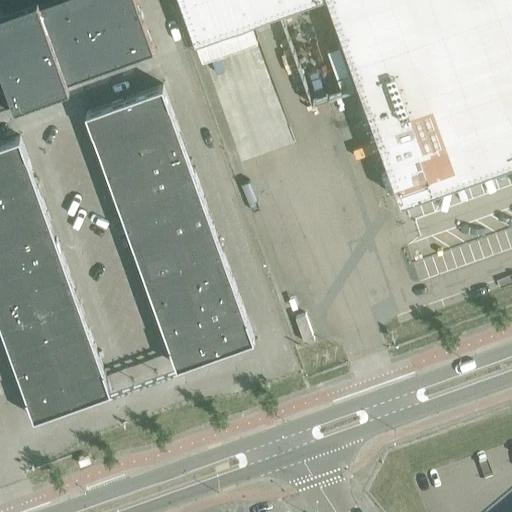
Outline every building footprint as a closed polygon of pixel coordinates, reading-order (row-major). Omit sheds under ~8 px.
[(44,0),(39,2),(53,40),(79,31),(68,0),(44,0)] [(68,0),(79,31),(106,21),(98,0),(68,0)] [(137,0),(98,0),(106,21),(141,9),(137,0)] [(511,0),(182,0),(196,38),(251,19),(252,18),(253,18),(268,13),(272,11),(303,0),(330,0),(400,196),(401,199),(511,159),(511,0)] [(39,2),(13,11),(27,50),(53,40),(39,2)] [(154,47),(141,9),(106,21),(120,59),(154,47)] [(0,15),(0,58),(0,59),(27,50),(13,11),(0,15)] [(93,69),(120,59),(106,21),(79,31),(93,69)] [(93,69),(79,31),(53,40),(67,78),(93,69)] [(53,40),(27,50),(41,88),(67,78),(53,40)] [(27,50),(0,59),(14,97),(41,88),(27,50)] [(0,102),(14,97),(0,59),(0,102)] [(176,118),(164,83),(125,97),(138,132),(176,118)] [(86,111),(99,146),(138,132),(125,97),(86,111)] [(176,118),(138,132),(147,159),(186,145),(176,118)] [(138,132),(99,146),(108,172),(147,159),(138,132)] [(0,181),(32,170),(20,135),(0,141),(0,181)] [(195,171),(186,145),(147,159),(156,185),(195,171)] [(108,172),(118,199),(156,185),(147,159),(108,172)] [(32,170),(0,181),(0,200),(3,210),(42,196),(32,170)] [(195,171),(156,185),(166,211),(204,198),(195,171)] [(156,185),(118,199),(127,225),(166,211),(156,185)] [(51,223),(42,196),(3,210),(13,237),(51,223)] [(214,224),(204,198),(166,211),(175,238),(214,224)] [(0,211),(0,241),(13,237),(3,210),(0,211)] [(127,225),(137,252),(175,238),(166,211),(127,225)] [(13,237),(22,263),(61,249),(51,223),(13,237)] [(214,224),(175,238),(185,264),(223,250),(214,224)] [(13,237),(0,241),(0,270),(22,263),(13,237)] [(175,238),(137,252),(146,278),(185,264),(175,238)] [(70,275),(61,249),(22,263),(32,289),(70,275)] [(233,277),(223,250),(185,264),(194,290),(233,277)] [(0,270),(0,300),(32,289),(22,263),(0,270)] [(146,278),(155,304),(194,290),(185,264),(146,278)] [(70,275),(32,289),(41,316),(80,302),(70,275)] [(233,277),(194,290),(204,317),(242,303),(233,277)] [(32,289),(0,300),(0,322),(3,330),(41,316),(32,289)] [(155,304),(165,331),(204,317),(194,290),(155,304)] [(89,328),(80,302),(41,316),(51,342),(89,328)] [(216,351),(254,338),(242,303),(204,317),(216,351)] [(305,312),(296,315),(305,342),(315,339),(305,312)] [(3,330),(12,356),(51,342),(41,316),(3,330)] [(216,351),(204,317),(165,331),(177,365),(216,351)] [(89,328),(51,342),(60,368),(99,355),(89,328)] [(12,356),(22,382),(60,368),(51,342),(12,356)] [(73,403),(111,389),(99,355),(60,368),(73,403)] [(73,403),(60,368),(22,382),(34,417),(73,403)]
